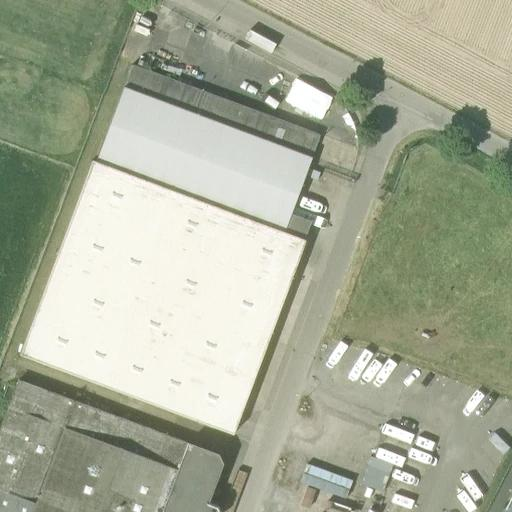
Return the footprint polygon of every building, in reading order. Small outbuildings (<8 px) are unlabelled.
[(131,66),(95,163),(283,234),(290,216),(320,136),(131,66)] [(303,241),(283,234),(95,163),(91,162),(18,356),(232,436),(305,242),(303,241)] [(290,216),(283,234),(303,241),(309,223),(290,216)] [(160,511),(186,444),(17,382),(0,427),(0,511),(160,511)] [(217,456),(186,444),(160,511),(218,511),(216,508),(207,504),(221,466),(217,456)] [(380,491),(391,464),(368,456),(354,491),(393,507),(396,498),(380,491)] [(304,466),(302,474),(335,483),(337,475),(304,466)]
